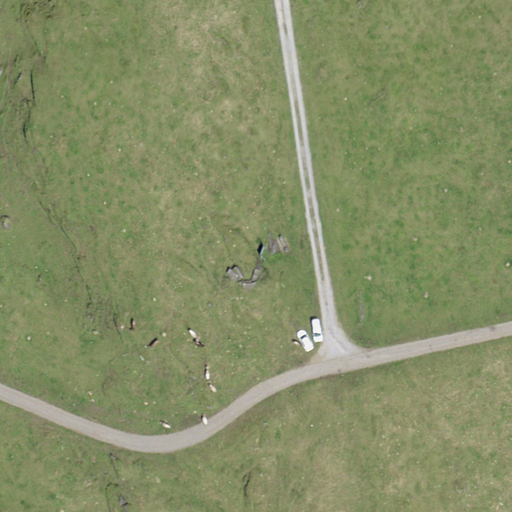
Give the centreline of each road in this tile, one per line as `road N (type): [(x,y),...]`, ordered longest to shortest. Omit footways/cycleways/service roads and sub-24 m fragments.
road 1 (track): [(336,364),(281,0)]
road 2 (track): [(0,394),(129,445),(192,439),(231,409),(336,364)]
road 3 (track): [(336,364),(511,328)]
